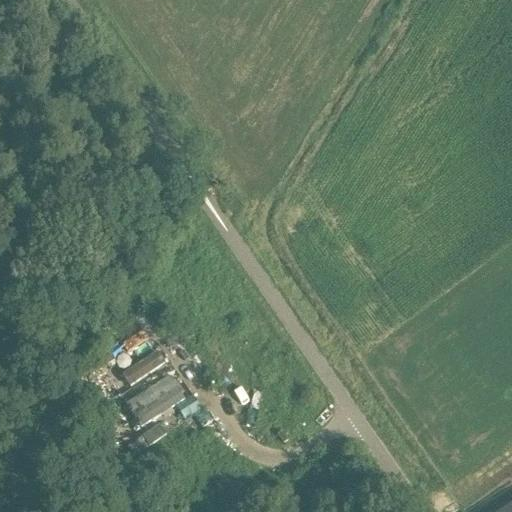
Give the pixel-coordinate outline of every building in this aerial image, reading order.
[(124,394),(164,366),(155,353),(115,382),(124,394)] [(94,367),(100,376),(117,365),(111,356),(94,367)] [(127,399),(141,425),(186,400),(171,374),(127,399)] [(142,437),(148,446),(165,435),(159,426),(142,437)] [(510,486),(511,484),(510,481),(471,510),(468,511),(511,511),(511,510),(499,494),(510,486)]
